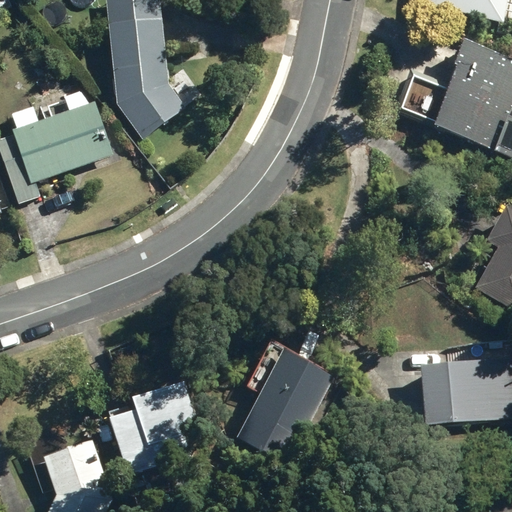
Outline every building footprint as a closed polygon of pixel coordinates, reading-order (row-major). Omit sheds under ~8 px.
[(0,0),(0,16),(17,4),(13,0),(0,0)] [(124,107),(148,141),(191,111),(176,89),(170,21),(167,22),(165,0),(112,0),(115,28),(118,28),(124,107)] [(433,0),(432,4),(506,19),(510,0),(433,0)] [(511,53),(470,36),(459,59),(465,62),(439,126),(511,155),(511,53)] [(42,83),(45,94),(64,87),(61,76),(42,83)] [(1,143),(21,205),(44,197),(40,185),(119,158),(100,104),(94,106),(90,94),(53,107),(57,119),(44,124),(38,108),(16,115),(22,131),(18,132),(19,137),(1,143)] [(0,217),(8,214),(0,191),(0,217)] [(511,201),(492,235),(506,243),(480,290),(511,308),(511,201)] [(241,433),(289,460),(339,370),(291,344),(241,433)] [(511,356),(427,359),(429,419),(511,417),(511,356)] [(115,412),(133,471),(198,451),(191,426),(204,423),(190,377),(137,393),(141,405),(115,412)] [(108,511),(114,500),(95,437),(45,453),(47,458),(37,461),(46,489),(56,485),(59,492),(48,511),(108,511)]
